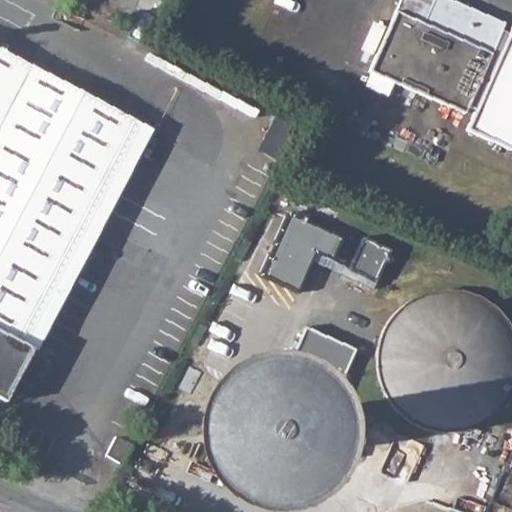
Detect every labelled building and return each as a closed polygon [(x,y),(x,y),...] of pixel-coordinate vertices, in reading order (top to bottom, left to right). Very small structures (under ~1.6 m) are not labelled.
[(503,22),(451,0),(399,0),(368,71),(464,111),(468,104),(475,107),(465,130),(511,149),(511,26),(510,26),(508,31),(501,27),(503,22)] [(0,396),(5,399),(31,350),(18,342),(55,272),(86,211),(133,120),(73,88),(0,49),(0,396)] [(265,274),(300,287),(315,248),(333,255),(341,234),(289,214),(265,274)] [(365,237),(351,268),(378,280),(392,249),(365,237)] [(390,402),(400,415),(403,418),(412,424),(423,429),(434,432),(447,432),(456,432),(466,430),(476,426),(485,421),(491,417),(498,409),(504,402),(509,393),(511,387),(511,337),(511,335),(508,328),(503,321),(498,315),(489,307),(481,301),(472,298),(463,295),(454,293),(438,293),(423,296),(414,301),(407,304),(399,311),(393,317),(387,325),(382,334),(379,342),(378,348),(376,356),(379,381),(390,402)] [(336,395),(358,350),(308,325),(286,370),(336,395)] [(104,456),(119,464),(129,444),(115,437),(104,456)]
